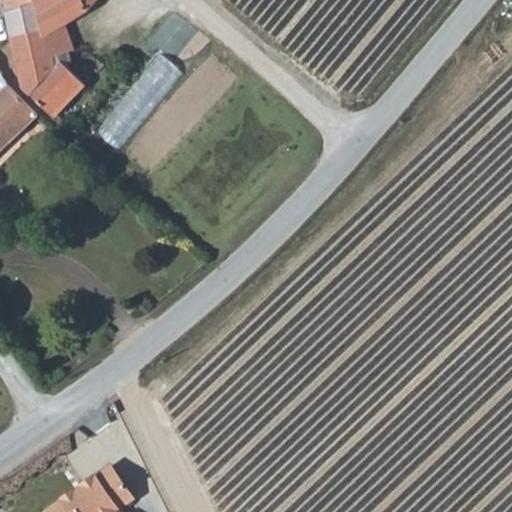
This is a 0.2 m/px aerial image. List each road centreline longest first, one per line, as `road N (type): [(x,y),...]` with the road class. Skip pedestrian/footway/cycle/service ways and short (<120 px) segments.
road 1 (unclassified): [(0,455),(189,316),(359,148)]
road 2 (unclassified): [(179,0),(359,148)]
road 3 (unclassified): [(359,148),(482,0)]
road 4 (track): [(126,362),(199,511)]
